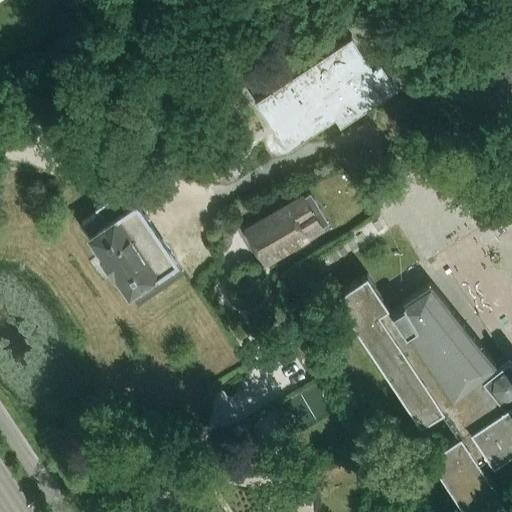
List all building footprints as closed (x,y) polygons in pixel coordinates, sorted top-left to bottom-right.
[(95,0),(77,0),(84,11),(97,4),(95,0)] [(332,129),(397,86),(381,61),(373,66),(351,34),(255,99),(287,147),(326,121),(332,129)] [(511,55),(487,72),(511,110),(511,55)] [(96,206),(99,210),(81,221),(127,291),(129,289),(137,301),(182,272),(174,260),(175,260),(136,201),(128,206),(118,191),(96,206)] [(303,196),(244,230),(263,263),(322,228),(303,196)] [(511,360),(508,355),(495,366),(494,366),(495,363),(495,362),(432,283),(429,282),(427,282),(403,297),(402,299),(402,301),(403,302),(392,309),(366,271),(334,293),(421,422),(441,408),(458,433),(429,452),(468,511),(500,490),(479,458),(488,452),(493,461),(511,447),(511,360)] [(307,386),(317,409),(339,399),(329,376),(307,386)]
